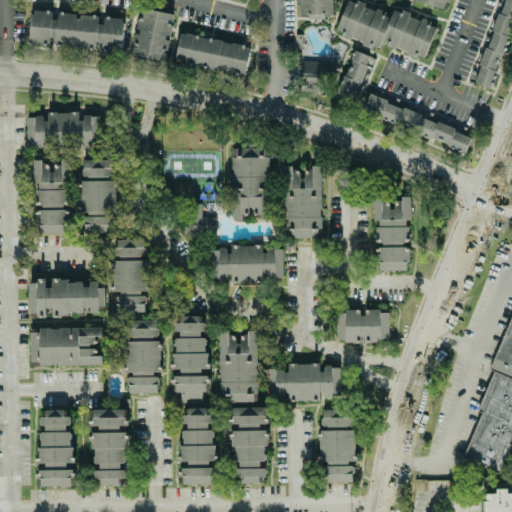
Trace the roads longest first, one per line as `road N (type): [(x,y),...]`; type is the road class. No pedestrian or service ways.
road 1 (tertiary): [(482,193),(270,112),(128,84),(0,72)]
road 2 (tertiary): [(482,193),(423,333),(379,511)]
